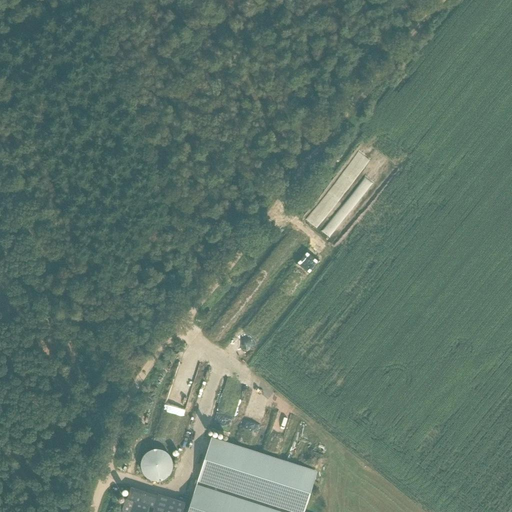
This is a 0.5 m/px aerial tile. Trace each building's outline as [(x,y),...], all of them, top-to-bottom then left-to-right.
[(310,271),(314,266),(304,258),(300,263),(310,271)] [(187,511),(301,511),(315,471),(211,438),(187,511)] [(171,478),(171,451),(156,450),(155,459),(150,459),(149,478),(171,478)] [(152,511),(154,508),(140,504),(143,495),(130,491),(122,511),(152,511)] [(154,508),(152,511),(183,511),(186,506),(157,497),(156,500),(143,495),(140,504),(154,508)]
